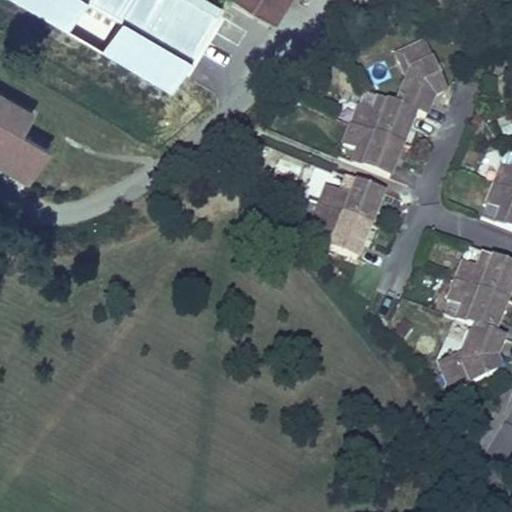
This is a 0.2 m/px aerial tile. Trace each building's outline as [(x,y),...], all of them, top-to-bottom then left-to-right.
[(237,0),(276,24),(290,0),(237,0)] [(423,42),(402,51),(412,73),(409,81),(399,109),(376,101),(372,111),(358,106),(343,148),(356,153),(352,166),(391,181),(414,115),(424,119),(435,91),(444,85),(423,42)] [(402,51),(397,53),(409,81),(412,73),(402,51)] [(34,111),(0,90),(0,170),(4,173),(27,186),(49,150),(21,134),(34,111)] [(511,157),(509,166),(495,162),(481,205),(493,209),(489,222),(511,229),(511,157)] [(356,260),(378,193),(340,180),(337,191),(324,186),(311,229),(323,232),(318,248),(356,260)] [(474,327),(466,354),(463,362),(442,372),(451,393),(497,374),(492,361),(500,336),(492,333),(511,268),(511,261),(476,251),(473,262),(460,257),(446,302),(457,306),(453,320),(474,327)] [(466,354),(439,366),(442,372),(463,362),(466,354)] [(463,471),(472,454),(455,445),(446,461),(463,471)]
